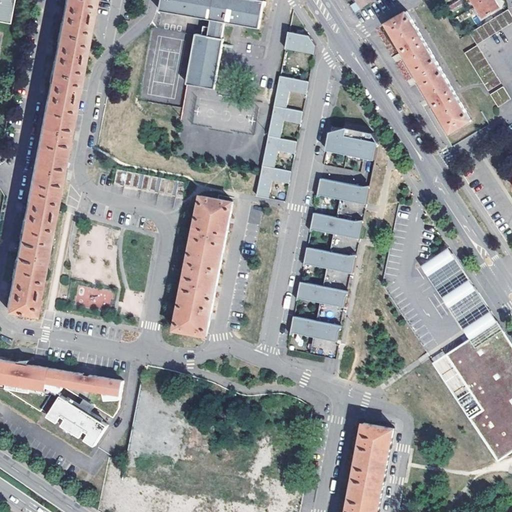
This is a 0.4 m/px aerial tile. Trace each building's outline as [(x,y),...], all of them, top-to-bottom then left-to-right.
[(0,0),(0,19),(9,22),(13,0),(0,0)] [(11,291),(8,308),(35,313),(61,177),(65,179),(66,175),(67,170),(62,170),(68,138),(73,139),(73,135),(74,131),(69,131),(94,0),(66,0),(65,8),(59,7),(59,10),(58,15),(64,15),(57,49),(52,47),(51,51),(50,55),(55,56),(50,87),(44,86),(43,90),(42,93),(48,94),(27,206),(22,204),(21,207),(20,213),(26,214),(20,245),(14,243),(13,248),(13,252),(18,253),(12,284),(7,283),(6,286),(5,291),(11,291)] [(163,0),(161,10),(210,20),(208,35),(196,33),(196,35),(187,84),(214,89),(224,39),(222,39),(225,23),(258,29),(263,2),(252,0),(163,0)] [(357,0),(359,2),(353,6),(358,13),(380,0),(357,0)] [(458,0),(448,6),(452,12),(463,6),(459,0),(458,0)] [(484,0),(476,5),(483,17),(500,7),(495,0),(484,0)] [(511,15),(509,10),(470,34),(478,46),(511,24),(511,15)] [(387,24),(403,51),(406,56),(418,76),(421,81),(432,99),(435,106),(452,134),(472,122),(408,12),(387,24)] [(290,32),(286,49),(315,55),(317,46),(310,36),(290,32)] [(465,54),(489,92),(501,85),(478,46),(465,54)] [(395,63),(406,56),(403,51),(392,58),(395,63)] [(257,197),(269,200),(273,181),(285,184),(287,171),(275,169),(279,152),(291,154),(293,142),(281,139),(284,121),(297,124),(299,112),(287,109),(290,92),(302,95),(305,82),(281,77),(262,171),(257,197)] [(511,101),(503,88),(491,96),(498,108),(511,101)] [(424,113),(435,106),(432,99),(420,107),(424,113)] [(220,132),(254,129),(252,105),(242,106),(241,103),(218,104),(220,132)] [(330,133),(327,150),(334,151),(333,155),(376,164),(380,142),(375,133),(348,128),(347,132),(346,136),(330,133)] [(117,169),(114,184),(183,197),(185,182),(117,169)] [(320,186),(318,198),(340,202),(337,220),(364,225),(371,192),(321,182),(320,186)] [(201,196),(176,329),(207,335),(233,202),(201,196)] [(337,220),(314,216),(313,220),(311,232),(334,236),(331,254),(358,260),(364,225),(337,220)] [(484,330),(498,321),(449,247),(422,265),(464,329),(471,338),(484,330)] [(331,254),(308,250),(307,254),(305,266),(328,270),(324,288),(349,293),(352,275),(355,275),(358,260),(331,254)] [(321,304),(317,322),(342,327),(349,293),(324,288),(301,284),(300,288),(298,299),(321,304)] [(317,322),(294,318),(294,322),(291,333),(314,338),(311,355),(338,360),(341,346),(338,346),(342,327),(317,322)] [(443,357),(434,362),(500,461),(511,453),(511,342),(498,321),(484,330),(471,338),(443,357)] [(92,414),(97,407),(114,417),(120,408),(121,399),(123,399),(127,380),(0,358),(0,385),(6,387),(43,410),(54,391),(63,397),(51,416),(97,446),(110,426),(92,414)] [(262,465),(280,468),(289,413),(272,410),(270,427),(268,426),(262,465)] [(379,511),(395,428),(366,423),(349,511),(379,511)] [(253,511),(138,494),(140,483),(116,479),(113,497),(121,499),(118,511),(253,511)] [(257,507),(267,509),(272,484),(263,482),(257,507)]
